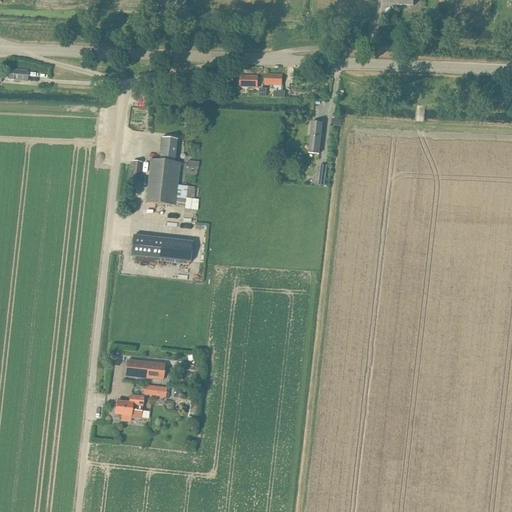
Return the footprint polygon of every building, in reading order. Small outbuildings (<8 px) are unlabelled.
[(7,69),(6,80),(27,82),(28,71),(7,69)] [(265,77),(265,86),(274,86),(274,88),(278,88),(278,91),(281,91),(281,77),(281,75),(265,75),(265,77)] [(238,76),(238,88),(257,89),(258,76),(238,76)] [(307,153),(318,155),(322,124),(311,122),(307,153)] [(184,210),(197,211),(198,200),(193,199),(195,187),(183,186),(177,185),(179,163),(174,163),(176,140),(161,138),(159,161),(150,160),(145,203),(184,208),(184,210)] [(131,162),(129,180),(139,181),(141,163),(131,162)] [(319,165),(316,185),(324,186),(327,166),(319,165)] [(192,244),(133,237),(131,256),(190,263),(192,244)] [(126,361),(124,377),(162,382),(164,365),(126,361)] [(143,386),(142,395),(156,397),(157,387),(143,386)] [(143,399),(130,397),(129,404),(116,402),(114,414),(122,415),(121,421),(130,422),(132,411),(141,412),(143,399)]
